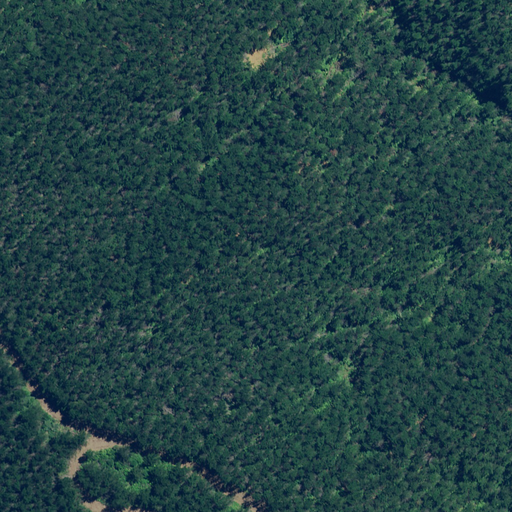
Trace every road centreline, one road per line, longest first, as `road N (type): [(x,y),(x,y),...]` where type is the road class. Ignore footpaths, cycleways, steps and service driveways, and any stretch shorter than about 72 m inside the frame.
road 1 (unclassified): [(0,339),(54,407),(214,476),(271,511)]
road 2 (track): [(99,430),(71,471),(85,499),(122,511)]
